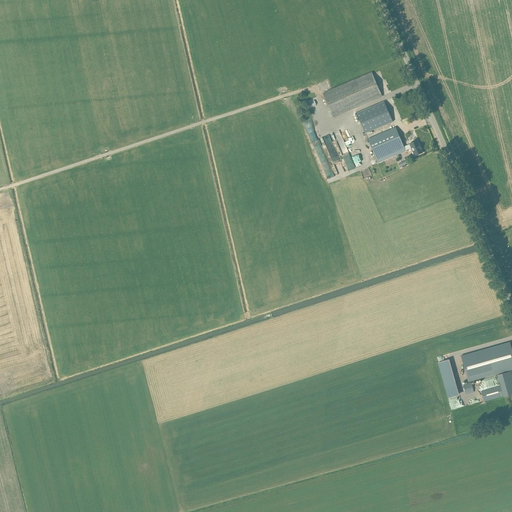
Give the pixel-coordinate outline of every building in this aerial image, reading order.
[(372,73),(332,90),(323,94),(333,117),(382,96),(372,73)] [(384,101),(357,113),(365,134),(393,122),(384,101)] [(368,139),(378,162),(411,148),(415,156),(423,153),(421,149),(419,144),(417,141),(409,144),(404,147),(395,127),(368,139)] [(355,168),(340,129),(334,131),(349,170),(355,168)] [(335,150),(330,134),(323,136),(326,145),(324,146),(325,149),(330,148),(331,151),(335,150)] [(325,173),(329,178),(334,175),(330,170),(325,173)] [(362,172),(364,178),(372,175),(371,173),(369,173),(368,170),(362,172)] [(511,350),(510,342),(461,356),(468,382),(511,369),(511,350)] [(449,359),(438,363),(448,398),(459,395),(449,359)] [(511,376),(511,372),(506,373),(497,376),(500,386),(481,392),(484,402),(503,396),(503,397),(511,395),(511,376)] [(463,385),(466,395),(474,392),(471,382),(463,385)]
